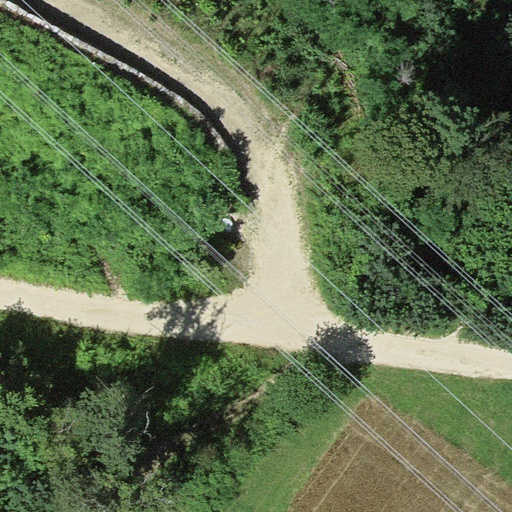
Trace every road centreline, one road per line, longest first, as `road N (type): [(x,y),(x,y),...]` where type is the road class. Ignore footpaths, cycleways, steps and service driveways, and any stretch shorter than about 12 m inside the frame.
road 1 (track): [(0,268),(448,348)]
road 2 (track): [(270,318),(289,237),(268,165),(201,74),(57,0)]
